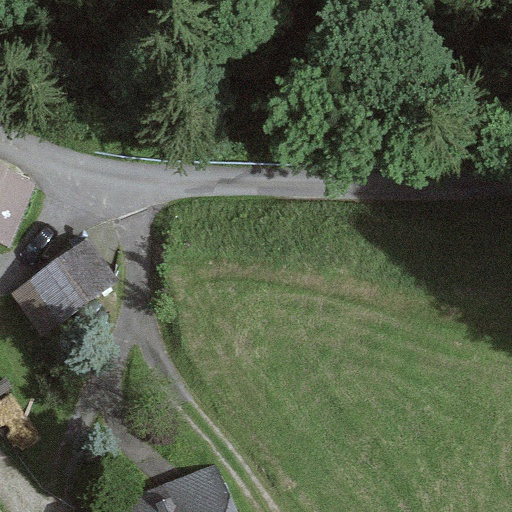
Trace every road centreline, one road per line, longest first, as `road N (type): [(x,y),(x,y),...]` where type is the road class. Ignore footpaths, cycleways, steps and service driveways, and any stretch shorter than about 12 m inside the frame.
road 1 (unclassified): [(511,179),(375,185),(131,177),(0,137)]
road 2 (track): [(135,302),(162,369),(266,511)]
